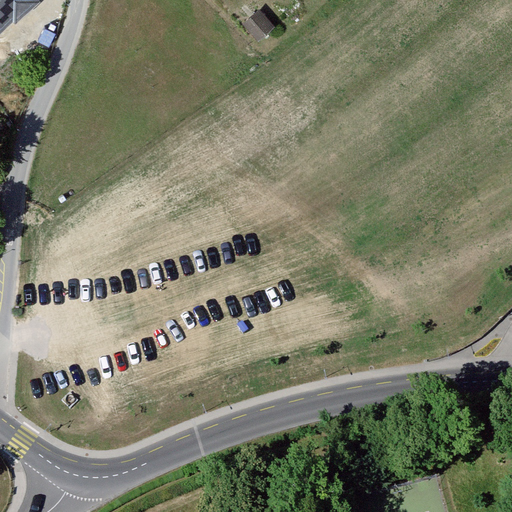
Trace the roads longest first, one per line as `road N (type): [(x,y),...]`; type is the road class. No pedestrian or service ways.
road 1 (tertiary): [(74,479),(106,479),(301,404),(511,378)]
road 2 (residential): [(0,322),(21,151),(79,0)]
